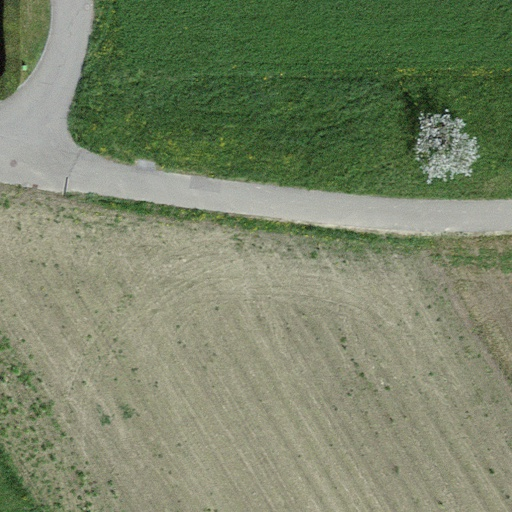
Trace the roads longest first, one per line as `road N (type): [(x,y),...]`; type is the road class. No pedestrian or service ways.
road 1 (track): [(0,153),(76,175),(340,211),(511,213)]
road 2 (residential): [(0,135),(40,98),(54,0)]
